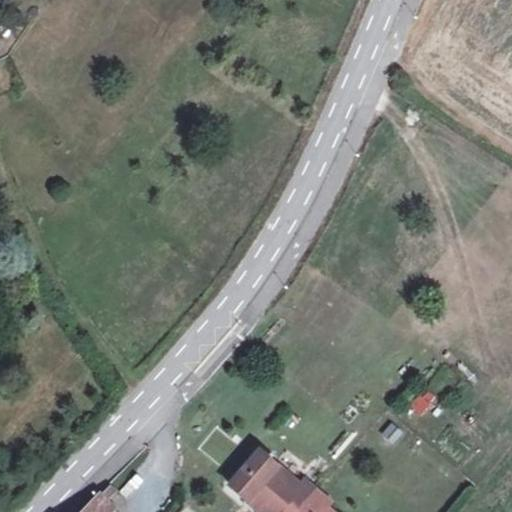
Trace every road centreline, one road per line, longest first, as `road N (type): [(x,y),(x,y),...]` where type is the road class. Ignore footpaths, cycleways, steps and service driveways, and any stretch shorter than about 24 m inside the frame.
road 1 (residential): [(383,0),(308,182),(250,281),(43,511)]
road 2 (unknown): [(164,382),(143,462),(143,496),(152,511)]
